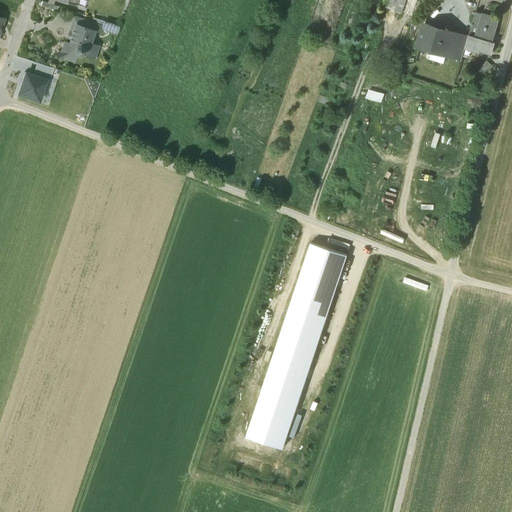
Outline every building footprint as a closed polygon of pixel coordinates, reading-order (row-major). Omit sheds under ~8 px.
[(386,0),(384,6),(401,13),(405,0),(386,0)] [(476,11),(469,34),(475,36),(481,16),(482,16),(483,13),(476,11)] [(481,16),(475,36),(469,34),(468,36),(465,47),(474,50),(475,48),(491,52),(494,42),(492,41),(498,21),(482,16),(481,16)] [(100,26),(78,19),(73,33),(72,34),(73,34),(72,38),(71,38),(71,39),(70,44),(65,42),(62,51),(55,55),(58,61),(66,57),(74,60),(76,53),(80,55),(84,53),(86,56),(93,58),(97,46),(89,43),(95,26),(99,27),(100,26)] [(100,29),(115,34),(117,27),(103,23),(100,29)] [(452,34),(423,25),(417,47),(428,50),(428,47),(446,53),(452,34)] [(468,36),(453,32),(452,34),(446,53),(447,53),(448,53),(462,58),(465,47),(468,36)] [(54,68),(37,62),(33,75),(47,79),(47,80),(50,81),(54,68)] [(40,102),(47,80),(47,79),(33,75),(26,72),(18,95),(40,102)] [(382,102),(385,93),(369,89),(366,98),(382,102)] [(437,148),(441,134),(436,132),(432,146),(437,148)] [(405,238),(397,235),(399,228),(387,223),(383,235),(403,242),(405,238)] [(281,448),(344,258),(311,247),(248,437),(281,448)]
